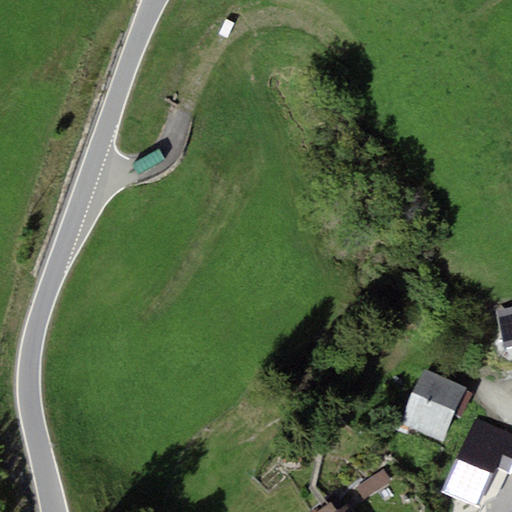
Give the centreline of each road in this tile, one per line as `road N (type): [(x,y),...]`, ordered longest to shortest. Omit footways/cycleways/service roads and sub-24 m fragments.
road 1 (tertiary): [(153,0),(29,357),(53,511)]
road 2 (track): [(86,180),(153,165),(170,148),(184,110)]
